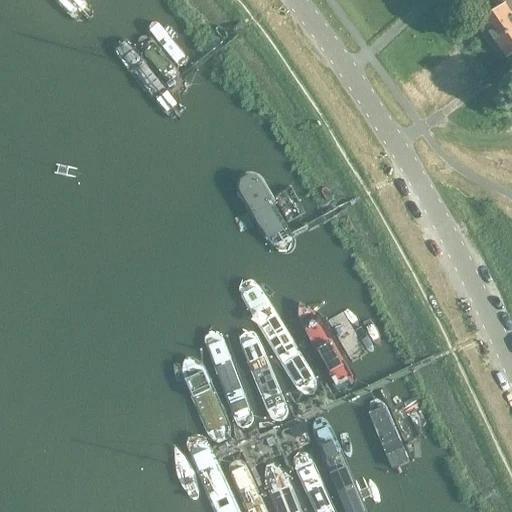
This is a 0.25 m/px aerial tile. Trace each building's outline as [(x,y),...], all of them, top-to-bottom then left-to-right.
[(80,0),(59,0),(68,9),(72,11),(77,12),(84,13),(83,6),(81,1),(80,0)] [(511,54),(511,13),(505,4),(498,9),(481,20),(507,58),(511,54)] [(121,33),(107,29),(105,42),(171,121),(173,122),(176,123),(179,122),(182,121),(184,119),(185,116),(186,113),(185,110),(184,107),(121,33)] [(139,45),(139,47),(175,96),(176,97),(177,99),(179,100),(180,101),(182,101),(184,102),(186,102),(188,102),(190,101),(192,101),(193,99),(193,98),(194,96),(194,94),(194,93),(194,91),(194,89),(193,87),(192,86),(153,35),(151,35),(150,34),(148,34),(146,34),(145,35),(143,35),(142,36),(141,37),(140,39),(139,40),(139,42),(139,44),(139,45)] [(293,239),(293,237),(261,176),(259,175),(258,174),(256,174),(254,174),(252,174),(251,175),(249,176),(247,177),(246,178),(245,179),(244,181),(244,183),(244,184),(277,248),(278,249),(279,250),(281,251),(282,251),(284,251),(286,251),(287,251),(289,250),(290,249),(291,248),(292,247),(293,245),(294,244),(294,242),(294,240),(293,239)] [(307,380),(306,378),(265,289),(264,287),(263,286),(262,285),(261,284),(259,284),(258,283),(256,283),(255,283),(253,284),(252,285),(250,286),(249,287),(248,288),(248,290),(247,291),(247,293),(247,294),(248,296),(289,384),(289,386),(290,388),(292,390),(293,391),(295,392),(296,393),(298,394),(300,395),(302,395),(304,395),(305,393),(306,391),(306,389),(307,386),(307,384),(307,382),(307,380)] [(300,328),(301,330),(340,392),(342,393),(344,393),(346,394),(348,394),(349,393),(351,393),(353,392),(355,391),(356,390),(358,389),(359,387),(360,386),(360,384),(361,382),(361,380),(361,378),(320,318),(317,316),(314,314),(312,312),(309,311),(306,309),(303,308),(299,307),(299,310),(298,313),(298,315),(298,318),(298,320),(298,323),(299,325),(300,328)] [(276,401),(276,400),(251,331),(241,326),(237,335),(260,404),(261,405),(261,407),(262,408),(263,409),(264,410),(265,411),(267,412),(268,412),(270,412),(271,411),(273,411),(274,410),(275,409),(276,407),(276,406),(277,404),(277,403),(276,401)] [(205,341),(205,343),(233,418),(234,420),(235,422),(236,424),(237,426),(239,427),(240,428),(242,429),(244,430),(246,430),(248,430),(250,430),(252,428),(253,426),(254,424),(254,422),(255,419),(255,417),(255,414),(227,340),(227,338),(226,336),(226,334),(225,333),(223,332),(222,331),(220,330),(219,329),(217,329),(215,329),(213,329),(212,329),(210,330),(209,331),(207,333),(206,334),(206,336),(205,337),(205,339),(205,341)] [(233,431),(232,430),(202,364),(188,359),(184,376),(213,439),(214,441),(215,442),(216,443),(218,444),(219,444),(221,445),(223,445),(225,445),(226,444),(228,443),(229,442),(231,441),(232,440),(232,438),(233,436),(233,435),(233,433),(233,431)] [(367,402),(367,403),(395,466),(396,468),(398,470),(400,471),(402,473),(404,474),(407,475),(409,476),(410,474),(410,472),(411,469),(411,467),(411,464),(411,462),(411,459),(384,397),(383,396),(382,395),(381,394),(379,393),(378,393),(376,393),(375,393),(373,393),(372,394),(370,395),(369,396),(368,397),(368,398),(367,400),(367,402)] [(312,427),(313,428),(343,511),(365,511),(332,422),(332,420),(331,419),(329,418),(328,417),(326,416),(325,416),(323,416),(321,416),(320,416),(318,417),(317,418),(315,419),(314,420),(313,422),(313,423),(312,425),(312,427)] [(188,447),(188,449),(215,511),(241,511),(209,439),(208,437),(206,436),(205,435),(203,434),(202,433),(200,433),(198,433),(196,433),(194,434),(193,434),(191,435),(190,437),(189,438),(188,440),(188,442),(187,443),(187,445),(188,447)] [(293,460),(293,461),(313,511),(334,511),(312,456),(312,454),(310,453),(309,452),(308,451),(306,450),(304,450),(303,450),(301,450),(299,450),(298,451),(296,452),(295,453),(294,455),(293,456),(293,458),(293,460)] [(232,474),(233,476),(247,511),(267,511),(249,466),(248,465),(247,463),(245,462),(244,462),(242,461),(241,461),(239,461),(237,461),(236,462),(235,463),(233,464),(232,465),(231,466),(231,468),(231,470),(231,471),(231,473),(232,474)] [(267,485),(277,511),(301,511),(287,475),(282,468),(276,463),(274,462),(272,462),(270,462),(269,463),(267,465),(266,470),(266,478),(267,485)]
